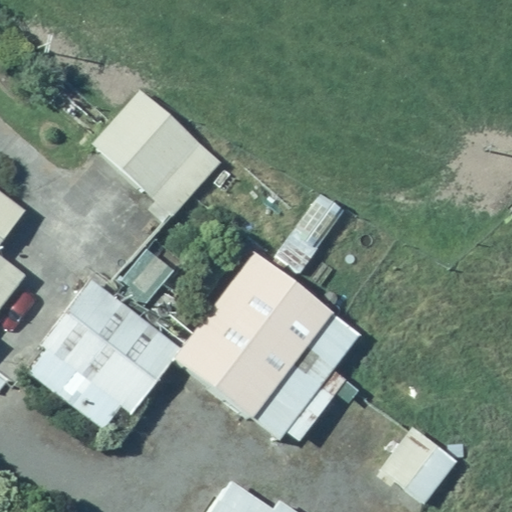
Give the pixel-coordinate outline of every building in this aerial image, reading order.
[(142,91),(90,148),(152,202),(147,208),(169,228),(225,164),(142,91)] [(0,373),(3,376),(25,350),(0,329),(0,308),(27,276),(0,253),(0,248),(29,212),(0,188),(0,373)] [(321,194),(273,263),(301,283),(349,213),(321,194)] [(62,242),(36,275),(55,290),(81,256),(62,242)] [(256,256),(175,366),(265,434),(258,444),(270,453),(283,435),(301,448),(348,383),(337,375),(365,337),(256,256)] [(178,347),(93,281),(41,345),(48,353),(29,376),(103,437),(123,412),(132,419),(173,369),(166,363),(178,347)] [(413,425),(374,475),(390,488),(391,486),(424,511),(462,463),(413,425)] [(271,511),(231,484),(211,511),(295,511),(280,501),(272,511),(271,511)]
